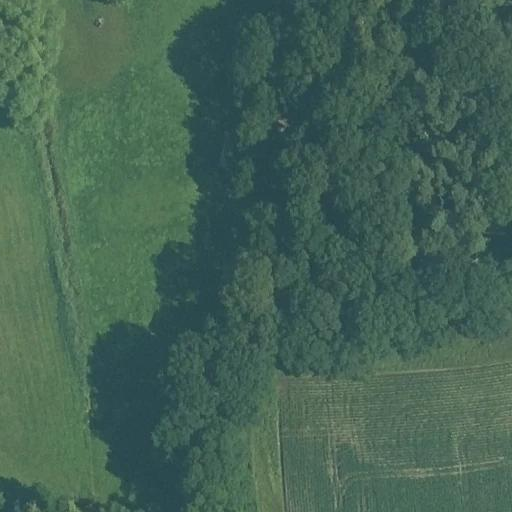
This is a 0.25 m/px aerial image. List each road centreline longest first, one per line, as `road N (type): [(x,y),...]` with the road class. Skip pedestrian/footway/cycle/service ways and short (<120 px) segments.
road 1 (unclassified): [(319,0),(187,511)]
road 2 (track): [(267,185),(419,0)]
